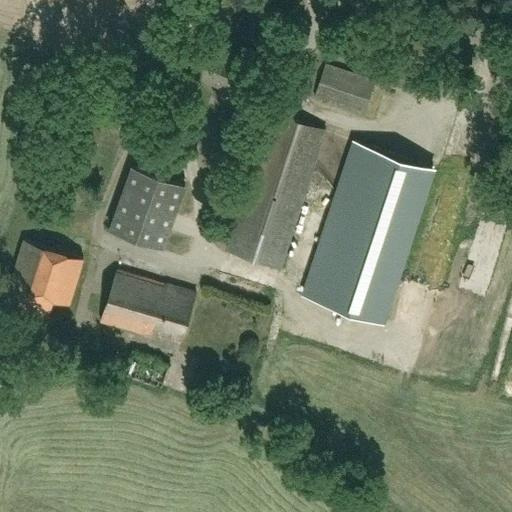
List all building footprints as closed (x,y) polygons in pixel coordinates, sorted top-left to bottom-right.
[(248,100),(254,86),(237,79),(244,59),(206,43),(194,73),(231,88),(229,93),(248,100)] [(314,97),(364,113),(375,77),(325,61),(314,97)] [(281,266),(326,130),(273,112),(227,249),(281,266)] [(416,160),(339,134),(287,289),(364,315),(416,160)] [(162,246),(185,183),(133,164),(110,227),(162,246)] [(68,214),(75,190),(51,183),(44,207),(68,214)] [(70,303),(85,257),(23,238),(3,304),(48,318),(54,298),(70,303)] [(182,340),(196,290),(167,282),(117,268),(102,320),(152,335),(153,331),(182,340)] [(139,349),(133,362),(167,379),(174,366),(139,349)]
